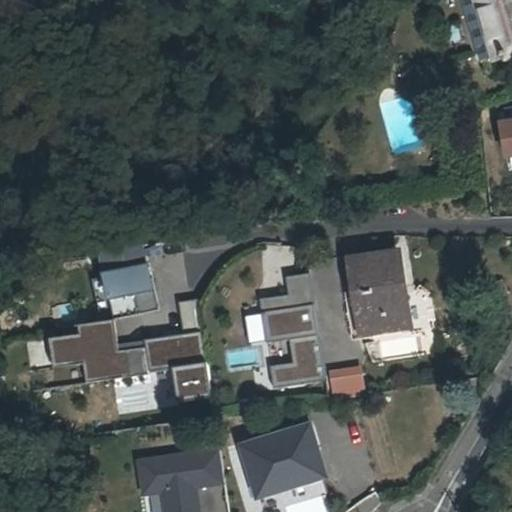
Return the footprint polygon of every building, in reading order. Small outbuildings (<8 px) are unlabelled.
[(460,0),(476,62),(494,57),(478,0),(460,0)] [(511,0),(478,0),(494,57),(511,51),(511,0)] [(511,115),(492,119),(500,165),(511,163),(511,115)] [(393,255),(346,262),(358,337),(406,329),(393,255)] [(115,320),(159,311),(151,265),(106,274),(115,320)] [(326,382),(309,275),(289,278),(291,296),(260,301),(267,345),(293,341),(297,364),(271,368),(274,390),(326,382)] [(178,399),(212,394),(203,330),(199,331),(195,303),(178,306),(183,334),(118,343),(115,320),(79,326),(81,335),(50,340),(55,370),(85,365),(88,384),(173,371),(178,399)] [(329,395),(362,394),(362,367),(329,368),(329,395)] [(309,427),(243,448),(257,496),(276,491),(275,486),(312,475),(305,452),(315,449),(309,427)] [(312,475),(321,471),(315,449),(305,452),(312,475)] [(221,450),(140,464),(146,497),(164,494),(166,511),(201,511),(197,488),(226,483),(221,450)]
